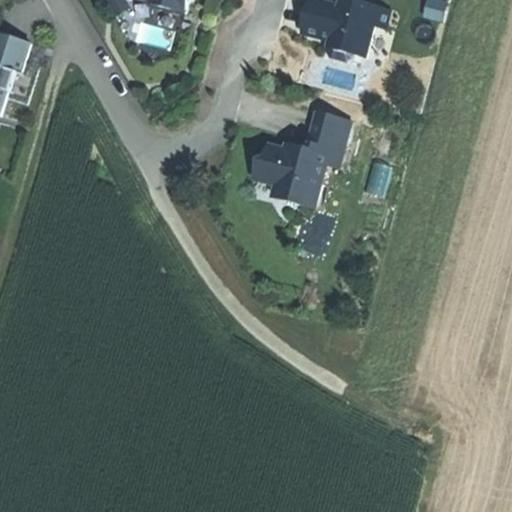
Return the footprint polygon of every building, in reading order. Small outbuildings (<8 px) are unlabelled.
[(122,0),(108,0),(107,0),(111,20),(126,17),(122,0)] [(171,4),(155,0),(154,0),(152,10),(169,14),(171,4)] [(155,0),(171,4),(169,14),(189,19),(193,0),(155,0)] [(345,0),(342,14),(313,6),(309,21),(305,35),(334,43),(332,53),(335,59),(350,63),(357,60),(357,57),(369,60),(377,28),(387,31),(392,12),(346,0),(345,0)] [(23,41),(1,35),(0,38),(0,67),(17,72),(21,73),(25,74),(23,73),(32,44),(23,41)] [(17,72),(0,67),(0,115),(3,117),(11,92),(17,72)] [(17,72),(11,92),(14,94),(21,73),(17,72)] [(290,155),(272,150),(269,160),(263,163),(259,180),(282,186),(293,205),(296,210),(302,207),(317,211),(328,167),(341,170),(354,123),(323,115),(315,146),(307,151),(294,159),(290,155)] [(298,149),(292,147),(290,155),(294,159),(307,151),(298,149)] [(293,205),(282,186),(278,201),(293,205)]
